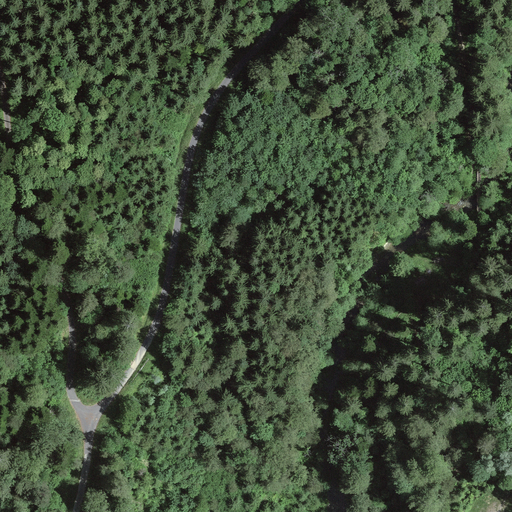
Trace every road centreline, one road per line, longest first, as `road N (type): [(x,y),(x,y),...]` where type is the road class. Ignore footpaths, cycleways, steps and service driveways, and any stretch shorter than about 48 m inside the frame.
road 1 (track): [(297,0),(211,94),(156,327),(89,420),(75,511)]
road 2 (track): [(0,73),(14,186),(65,295),(71,398),(89,420)]
